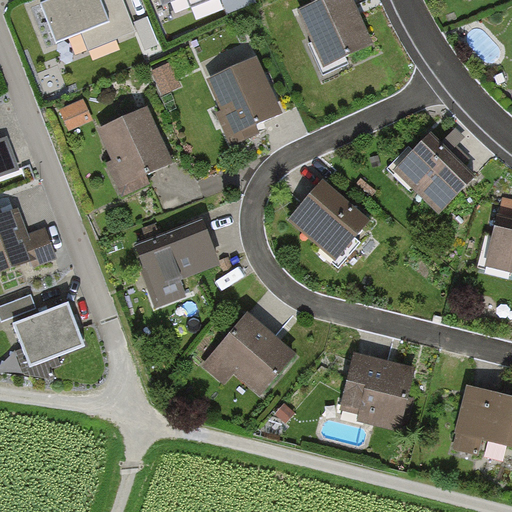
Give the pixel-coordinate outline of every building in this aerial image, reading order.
[(99,0),(75,0),(43,13),(58,50),(86,39),(92,54),(136,37),(121,0),(118,0),(102,7),(99,0)] [(160,0),(166,14),(199,0),(160,0)] [(257,0),(225,0),(229,10),(258,0),(257,0)] [(350,0),(347,0),(300,24),(329,81),(379,57),(350,0)] [(178,86),(169,62),(156,68),(165,91),(178,86)] [(257,65),(208,87),(234,143),(282,121),(257,65)] [(87,97),(63,107),(71,128),(95,119),(87,97)] [(150,116),(101,138),(124,191),(174,169),(150,116)] [(478,183),(429,139),(397,176),(445,219),(478,183)] [(0,183),(18,177),(7,144),(0,145),(0,183)] [(326,187),(291,230),(339,269),(374,226),(326,187)] [(19,218),(0,224),(0,285),(54,266),(44,238),(28,243),(19,218)] [(511,226),(502,224),(490,276),(511,280),(511,226)] [(220,269),(204,227),(140,252),(155,293),(220,269)] [(72,313),(16,333),(32,379),(89,359),(72,313)] [(298,363),(248,321),(214,361),(264,403),(298,363)] [(418,376),(356,362),(344,419),(405,432),(418,376)] [(511,453),(511,404),(469,395),(455,458),(480,464),(483,447),(511,453)]
